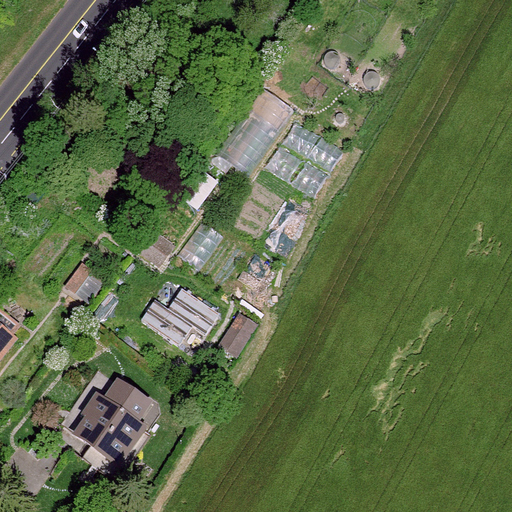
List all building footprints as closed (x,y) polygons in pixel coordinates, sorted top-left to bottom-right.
[(257,96),(230,161),(262,174),(288,108),(257,96)] [(174,199),(154,226),(182,247),(203,221),(174,199)] [(143,239),(135,251),(160,269),(177,246),(152,228),(143,239)] [(92,273),(82,266),(67,289),(77,296),(92,273)] [(171,311),(156,302),(142,322),(180,347),(193,328),(206,337),(220,316),(184,292),(171,311)] [(0,311),(0,326),(14,337),(21,327),(0,311)] [(258,326),(241,316),(220,349),(237,359),(258,326)] [(0,326),(0,364),(19,341),(14,337),(0,326)] [(119,382),(106,401),(141,425),(154,406),(119,382)] [(86,420),(74,439),(120,471),(148,430),(141,425),(106,401),(98,396),(83,418),(86,420)]
